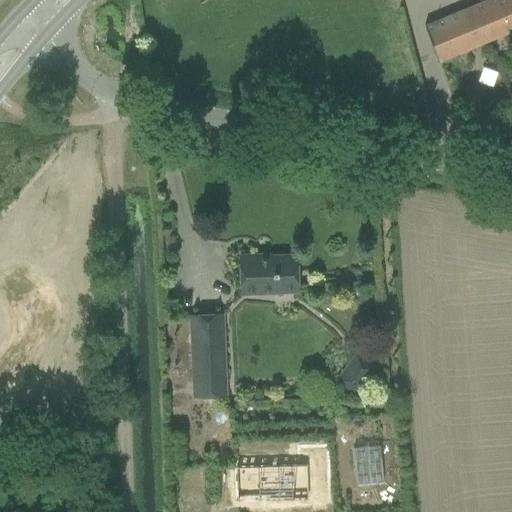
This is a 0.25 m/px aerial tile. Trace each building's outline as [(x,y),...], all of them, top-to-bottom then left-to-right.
[(485,0),(422,26),(437,61),(487,40),(482,27),(501,19),(492,0),(485,0)] [(482,27),(487,40),(511,30),(511,0),(492,0),(501,19),(482,27)] [(240,255),(241,293),(297,291),(296,255),(269,256),(269,254),(240,255)] [(222,314),(190,315),(193,396),(225,394),(222,314)] [(335,380),(357,395),(377,366),(355,351),(335,380)] [(305,463),(233,466),(235,502),(307,499),(305,463)]
